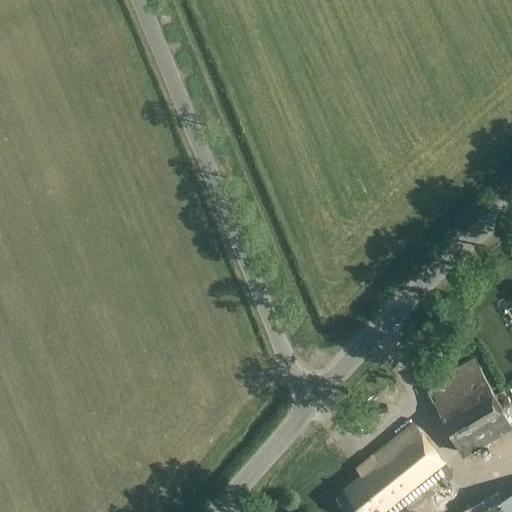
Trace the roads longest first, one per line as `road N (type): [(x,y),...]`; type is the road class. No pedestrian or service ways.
road 1 (unclassified): [(310,406),(138,0)]
road 2 (tertiary): [(310,406),(411,297),(511,206)]
road 3 (tertiary): [(217,511),(310,406)]
